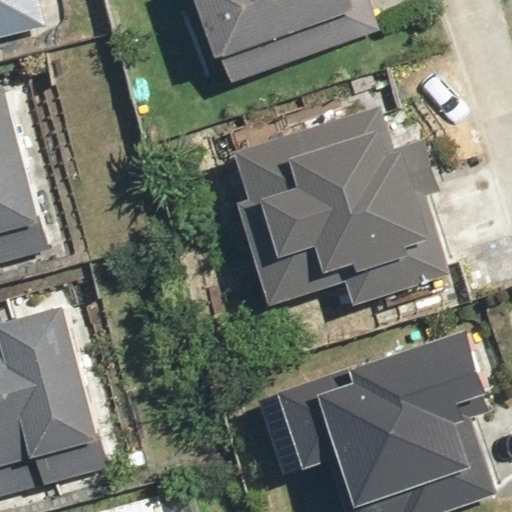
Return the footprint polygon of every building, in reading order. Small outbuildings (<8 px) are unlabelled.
[(0,0),(0,33),(49,23),(43,0),(0,0)] [(206,0),(235,80),(383,27),(373,0),(206,0)] [(12,84),(0,87),(0,263),(53,250),(12,84)] [(385,108),(243,149),(256,192),(244,195),(274,300),(351,278),(357,298),(450,271),(428,193),(442,189),(427,138),(396,147),(385,108)] [(69,304),(0,321),(0,496),(111,469),(69,304)] [(472,325),(283,384),(309,466),(336,457),(353,511),(398,511),(407,509),(407,511),(439,511),(498,494),(473,414),(498,406),(472,325)]
